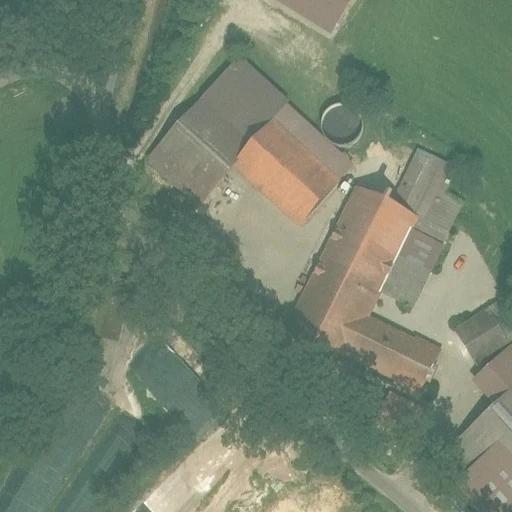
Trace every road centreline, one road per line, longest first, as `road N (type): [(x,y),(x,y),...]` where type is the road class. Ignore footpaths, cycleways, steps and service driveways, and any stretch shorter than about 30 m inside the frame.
road 1 (residential): [(430,511),(240,331),(119,190),(101,85),(124,0)]
road 2 (track): [(105,138),(78,84),(44,66),(0,82)]
